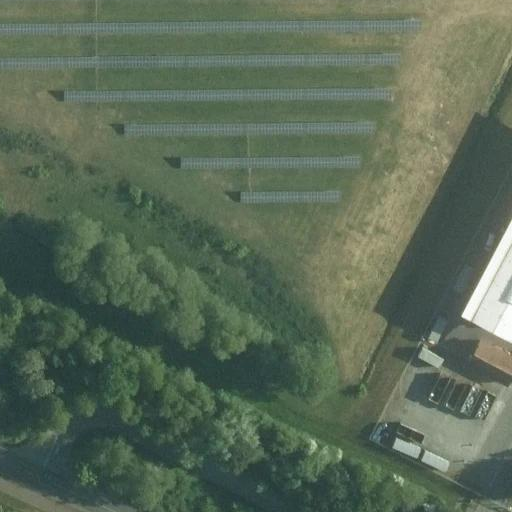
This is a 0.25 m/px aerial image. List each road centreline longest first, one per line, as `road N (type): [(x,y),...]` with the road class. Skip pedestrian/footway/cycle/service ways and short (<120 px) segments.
road 1 (track): [(0,251),(487,511)]
road 2 (tertiary): [(111,511),(0,460)]
